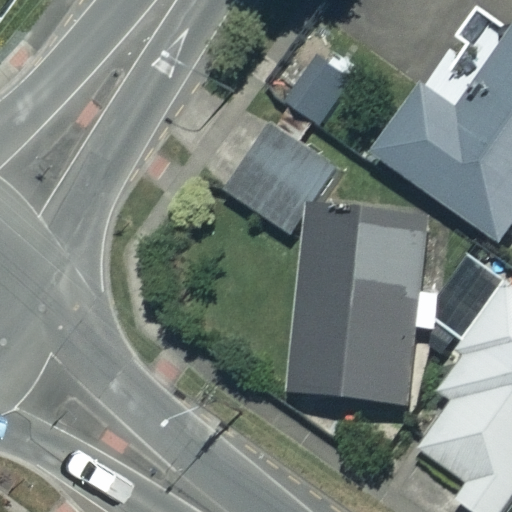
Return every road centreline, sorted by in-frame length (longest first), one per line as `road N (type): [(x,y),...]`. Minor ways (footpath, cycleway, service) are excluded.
road 1 (tertiary): [(0,200),(90,113),(170,0)]
road 2 (tertiary): [(211,511),(0,369)]
road 3 (tertiary): [(0,240),(20,288),(17,330),(0,365)]
